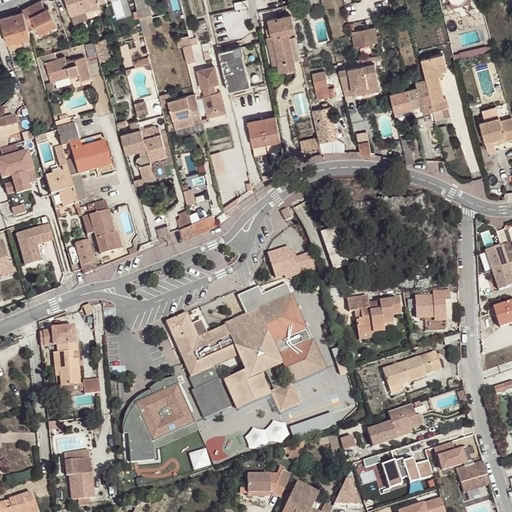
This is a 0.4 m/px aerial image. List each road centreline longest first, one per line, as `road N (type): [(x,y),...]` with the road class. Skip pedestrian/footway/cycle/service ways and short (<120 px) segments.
road 1 (residential): [(469,204),(475,388),(508,511)]
road 2 (unknown): [(105,500),(93,294)]
road 3 (residential): [(277,196),(307,175),(358,167),(413,177),(469,204)]
road 4 (residential): [(46,468),(29,315)]
road 5 (residential): [(121,299),(145,304),(231,269),(246,248)]
